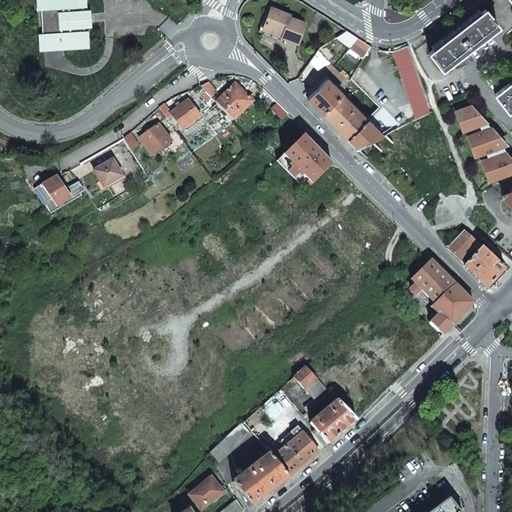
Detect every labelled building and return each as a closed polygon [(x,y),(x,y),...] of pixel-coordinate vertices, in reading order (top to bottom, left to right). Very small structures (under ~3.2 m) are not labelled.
[(88,0),(37,0),(38,7),(42,7),(42,31),(38,31),(39,45),(43,45),(44,48),(85,47),(85,45),(90,44),(89,30),(86,30),(86,26),(85,10),(85,6),(89,6),(88,0)] [(270,11),(263,28),(282,36),(281,38),(297,45),(305,24),(290,18),(290,15),(271,8),(270,11)] [(441,68),(497,25),(490,16),(484,9),(429,52),(441,68)] [(282,36),(263,28),(270,11),(267,10),(258,33),(280,41),(281,38),(282,36)] [(431,111),(408,45),(394,50),(417,117),(431,111)] [(324,81),(307,98),(323,114),(341,96),(335,89),(348,77),(328,57),(315,70),(324,81)] [(506,110),(511,105),(511,79),(494,94),(506,110)] [(210,97),(215,93),(207,83),(199,86),(210,97)] [(240,95),(231,87),(214,102),(232,121),(251,102),(242,93),(240,95)] [(380,108),(366,122),(341,96),(323,114),(355,148),(399,129),(380,108)] [(187,100),(170,112),(164,104),(158,109),(166,119),(170,117),(182,131),(200,117),(187,100)] [(471,105),(454,111),(456,116),(458,116),(462,125),(460,126),(462,131),(480,125),(478,121),(481,118),(471,105)] [(170,142),(158,126),(139,139),(150,155),(170,142)] [(490,127),(466,136),(468,141),(470,141),(473,150),(471,151),(473,156),(499,146),(498,142),(501,139),(490,127)] [(129,151),(136,146),(129,134),(123,139),(129,151)] [(276,161),(304,191),(331,166),(303,136),(276,161)] [(511,160),(504,151),(480,160),(482,166),(484,165),(487,174),(485,175),(487,180),(511,170),(511,167),(511,166),(511,165),(511,160)] [(111,186),(110,184),(121,177),(111,160),(92,171),(98,182),(96,183),(101,192),(111,186)] [(49,212),(56,208),(79,193),(77,190),(80,189),(76,183),(62,191),(53,178),(41,185),(33,190),(49,212)] [(511,189),(510,190),(511,193),(502,196),(503,199),(511,208),(511,189)] [(459,261),(476,242),(463,230),(446,248),(459,261)] [(463,267),(489,290),(504,274),(507,271),(481,247),(463,267)] [(430,260),(411,277),(408,280),(409,281),(418,290),(429,302),(426,305),(435,315),(428,322),(441,335),(473,303),(430,260)] [(336,403),(353,421),(387,389),(355,356),(347,364),(361,380),(351,389),(346,393),(336,403)] [(305,390),(316,380),(304,367),(293,376),(305,390)] [(307,411),(328,394),(316,380),(305,390),(304,391),(310,399),(303,405),(307,411)] [(347,384),(342,388),(346,393),(351,389),(347,384)] [(286,411),(290,404),(280,389),(274,394),(286,411)] [(286,411),(274,394),(241,422),(251,434),(255,439),(270,425),(286,412),(286,411)] [(353,421),(336,403),(335,401),(309,423),(314,430),(326,444),(353,421)] [(418,428),(426,421),(417,411),(410,419),(418,428)] [(210,452),(219,463),(251,434),(241,422),(210,452)] [(270,425),(255,439),(268,454),(271,458),(288,444),(270,425)] [(271,458),(287,477),(317,451),(296,427),(290,432),(294,439),(288,444),(271,458)] [(323,446),(326,444),(314,430),(312,432),(323,446)] [(287,477),(271,458),(268,454),(232,483),(247,502),(250,506),(287,477)] [(188,495),(200,510),(223,492),(210,478),(188,495)] [(457,511),(447,498),(427,511),(457,511)] [(219,511),(241,511),(243,511),(235,501),(219,511)]
